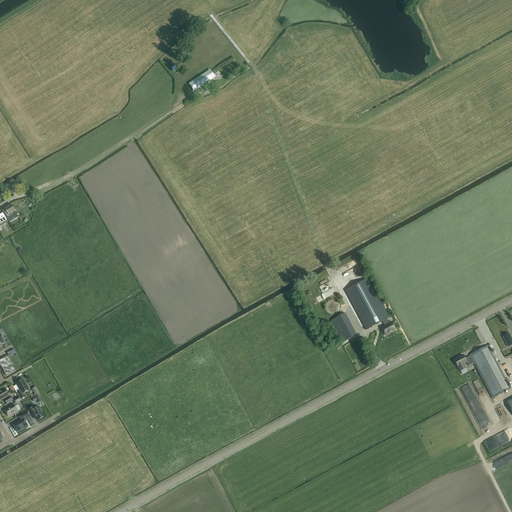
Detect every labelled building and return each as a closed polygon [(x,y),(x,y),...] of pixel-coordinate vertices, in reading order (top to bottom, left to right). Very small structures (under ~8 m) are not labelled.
[(210,72),(193,83),(197,88),(204,83),(205,85),(209,82),(208,80),(214,77),(210,72)] [(15,212),(11,205),(4,208),(5,209),(2,211),(9,223),(18,218),(15,212)] [(382,322),(387,319),(389,318),(368,278),(345,290),(366,330),(382,322)] [(322,294),(332,288),(329,282),(318,288),(322,294)] [(318,304),(323,300),(319,296),(314,300),(318,304)] [(345,313),(331,321),(343,343),(357,335),(345,313)] [(389,323),(384,326),(381,327),(385,335),(395,330),(390,322),(389,323)] [(502,337),(508,347),(511,344),(511,339),(509,333),(502,337)] [(467,368),(464,364),(467,363),(468,366),(474,363),(492,399),(510,389),(488,345),(469,355),(470,356),(464,359),(463,355),(454,360),(458,367),(460,372),(467,368)] [(7,356),(0,360),(0,364),(1,367),(2,366),(4,371),(6,376),(15,371),(13,366),(9,368),(6,363),(10,361),(7,356)] [(508,378),(511,375),(511,373),(508,368),(503,371),(508,378)] [(23,380),(16,384),(20,391),(17,393),(20,400),(24,397),(22,394),(29,390),(28,389),(29,389),(27,385),(26,385),(23,380)] [(5,389),(0,391),(0,401),(9,396),(5,389)] [(9,416),(10,417),(12,415),(17,411),(13,405),(4,410),(8,417),(9,416)] [(44,417),(38,407),(34,409),(33,407),(28,410),(31,416),(34,414),(37,421),(44,417)] [(19,416),(21,420),(13,425),(17,432),(28,426),(25,421),(31,418),(28,411),(19,416)] [(511,470),(494,477),(498,486),(511,480),(511,470)]
